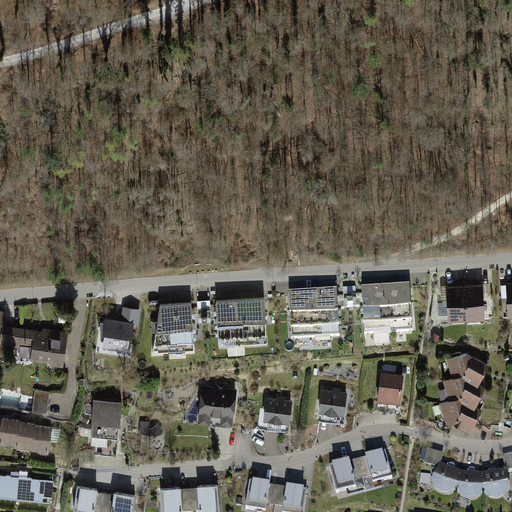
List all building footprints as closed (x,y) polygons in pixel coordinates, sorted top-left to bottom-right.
[(511,282),(502,283),(504,317),(511,316),(511,282)] [(478,286),(442,287),(443,320),(479,319),(478,286)] [(408,288),(359,291),(362,337),(411,334),(408,288)] [(337,339),(334,292),(285,295),(287,341),(337,339)] [(259,300),(211,302),(213,346),(261,344),(259,300)] [(189,352),(187,304),(152,305),(153,353),(189,352)] [(101,318),(95,348),(120,353),(126,323),(136,325),(139,310),(121,306),(118,321),(101,318)] [(60,366),(65,332),(40,329),(40,332),(0,326),(0,345),(18,348),(16,360),(60,366)] [(451,425),(467,432),(480,410),(471,406),(481,388),(475,385),(487,364),(464,354),(447,359),(451,379),(441,383),(447,401),(438,404),(445,426),(451,425)] [(401,376),(378,372),(373,402),(396,406),(401,376)] [(235,392),(199,386),(193,420),(229,426),(235,392)] [(343,391),(316,388),(313,414),(340,417),(343,391)] [(36,389),(35,409),(50,411),(51,390),(36,389)] [(119,397),(91,392),(86,426),(114,430),(119,397)] [(290,401),(262,397),(259,421),(287,425),(290,401)] [(0,444),(42,453),(47,428),(0,418),(0,444)] [(142,433),(153,432),(153,420),(141,420),(142,433)] [(392,480),(384,453),(324,470),(332,497),(392,480)] [(459,474),(436,464),(428,482),(432,491),(438,496),(446,497),(454,494),(458,500),(464,502),(472,502),(481,496),(487,501),(495,501),(503,497),(508,489),(509,484),(503,471),(480,476),(459,474)] [(0,475),(0,496),(35,501),(38,479),(0,475)] [(298,511),(302,493),(246,483),(241,508),(262,511),(298,511)] [(210,511),(210,487),(155,489),(156,511),(210,511)] [(124,511),(127,497),(73,488),(69,511),(73,511),(124,511)]
